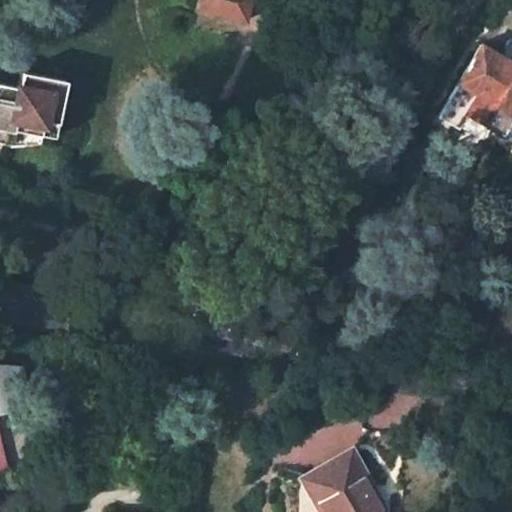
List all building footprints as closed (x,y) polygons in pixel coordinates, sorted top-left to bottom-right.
[(250,0),(198,0),(196,7),(245,20),(250,0)] [(511,59),(505,56),(482,41),(446,99),(447,99),(456,104),(465,110),(505,134),(511,123),(511,59)] [(0,144),(7,146),(9,127),(53,134),(64,77),(12,67),(10,82),(0,80),(0,144)] [(437,112),(457,124),(465,110),(456,104),(447,99),(446,99),(437,112)] [(0,470),(28,463),(14,410),(31,406),(21,367),(0,373),(0,470)] [(350,454),(305,479),(323,511),(379,511),(380,508),(350,454)]
